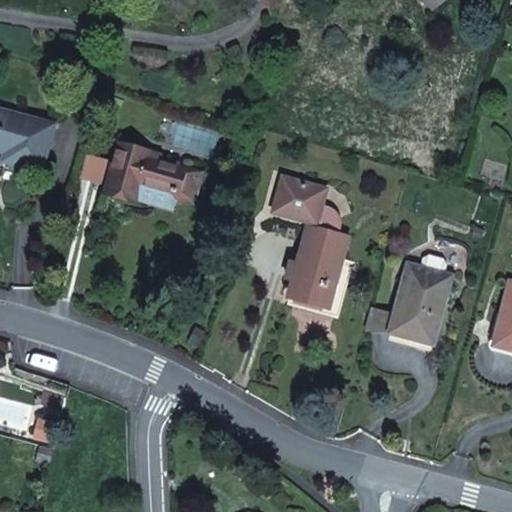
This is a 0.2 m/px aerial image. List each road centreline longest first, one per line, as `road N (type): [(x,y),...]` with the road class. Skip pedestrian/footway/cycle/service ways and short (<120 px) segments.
road 1 (unclassified): [(392,473),(312,455),(170,379)]
road 2 (unclassified): [(170,379),(88,337),(0,315)]
road 3 (residential): [(170,379),(142,439),(158,511)]
road 4 (residential): [(392,473),(511,503)]
